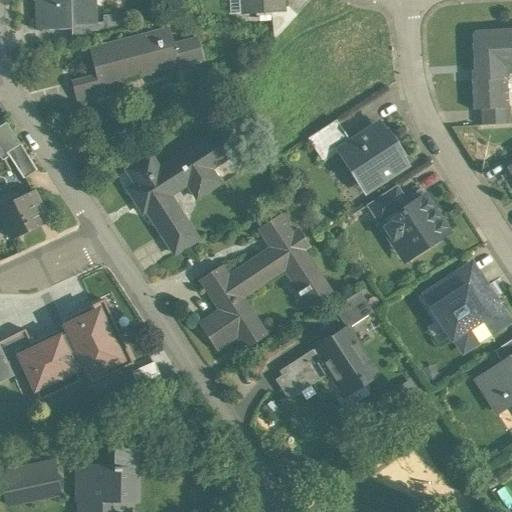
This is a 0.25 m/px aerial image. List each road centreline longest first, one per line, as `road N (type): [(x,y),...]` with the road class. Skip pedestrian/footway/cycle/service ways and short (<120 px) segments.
road 1 (residential): [(266,511),(270,496),(101,232)]
road 2 (residential): [(511,254),(419,102),(405,0)]
road 3 (residential): [(101,232),(0,75)]
